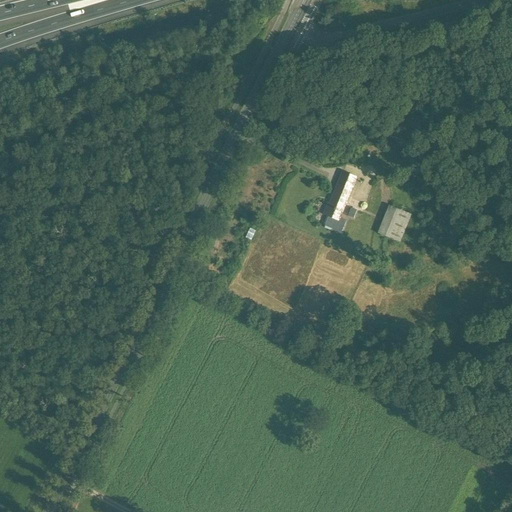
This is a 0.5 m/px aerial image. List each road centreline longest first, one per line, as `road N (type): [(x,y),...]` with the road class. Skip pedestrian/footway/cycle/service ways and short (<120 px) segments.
road 1 (primary): [(48,511),(287,35)]
road 2 (track): [(328,38),(335,83),(372,137),(375,161),(361,171),(316,170),(239,129)]
road 3 (unclassified): [(287,35),(328,38),(484,0)]
road 4 (motorway): [(0,41),(118,0)]
